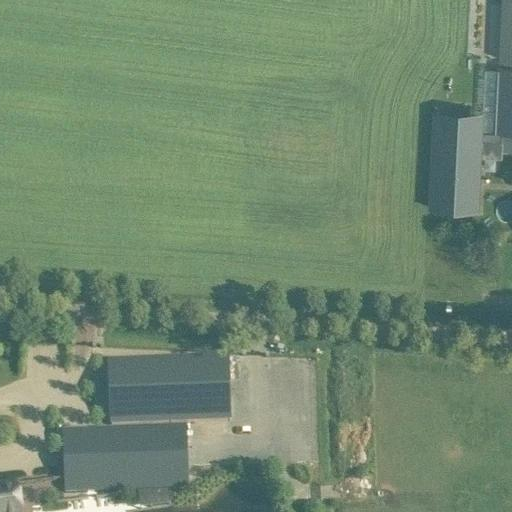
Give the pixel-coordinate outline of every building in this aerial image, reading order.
[(511,60),(511,0),(502,0),(500,60),(511,60)] [(502,150),(511,150),(511,66),(500,66),(497,132),(503,132),(503,140),(502,150)] [(433,126),(429,206),(477,208),(480,139),(503,140),(503,132),(497,132),(480,131),(481,129),(433,126)] [(228,354),(107,359),(109,422),(231,418),(228,354)] [(65,493),(66,501),(81,500),(80,492),(189,488),(187,426),(62,431),(65,493)] [(0,511),(20,511),(17,483),(0,485),(0,511)]
